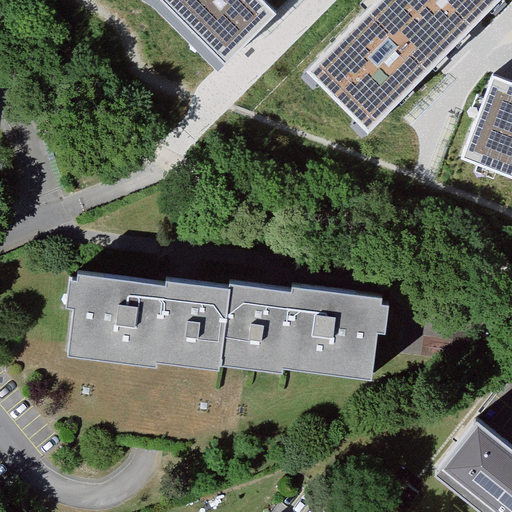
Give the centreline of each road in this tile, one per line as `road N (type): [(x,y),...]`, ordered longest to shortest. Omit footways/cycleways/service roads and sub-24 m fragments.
road 1 (unknown): [(46,217),(70,234),(283,274)]
road 2 (residential): [(0,233),(141,180),(168,154)]
